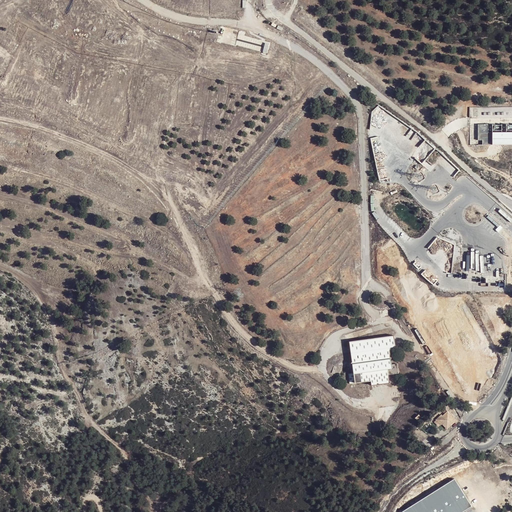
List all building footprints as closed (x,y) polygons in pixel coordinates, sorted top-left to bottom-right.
[(239,31),(236,44),(251,48),(252,42),(248,41),(250,34),(239,31)] [(483,139),(483,144),(493,144),(493,143),(493,132),(488,132),(488,124),(478,124),(478,139),(483,139)] [(502,131),(493,131),(493,132),(493,143),(511,142),(511,130),(507,131),(502,131)] [(361,341),(350,343),(351,352),(354,372),(349,374),(348,375),(349,385),(352,385),(353,387),(368,384),(369,389),(373,388),(388,385),(387,378),(392,377),(398,376),(397,364),(390,367),(389,360),(388,353),(391,350),(396,350),(394,335),(373,338),(365,339),(361,341)] [(422,417),(418,413),(414,418),(418,422),(422,417)] [(438,421),(440,424),(446,430),(455,422),(447,413),(443,416),(440,415),(436,419),(438,421)] [(461,511),(471,507),(454,481),(402,511),(461,511)]
